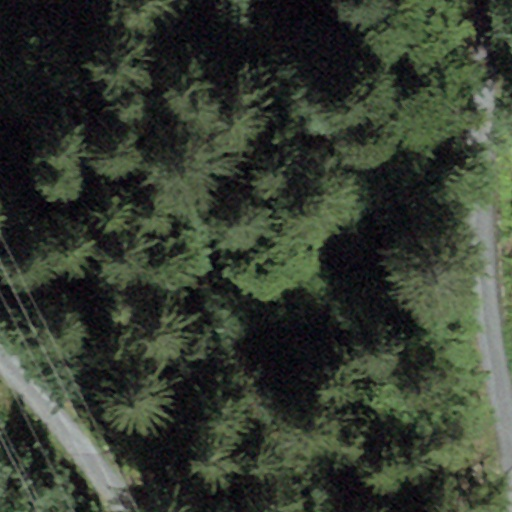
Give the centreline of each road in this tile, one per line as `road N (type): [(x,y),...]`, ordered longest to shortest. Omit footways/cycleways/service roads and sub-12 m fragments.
road 1 (track): [(511,0),(494,116),(511,459)]
road 2 (track): [(159,511),(0,352)]
